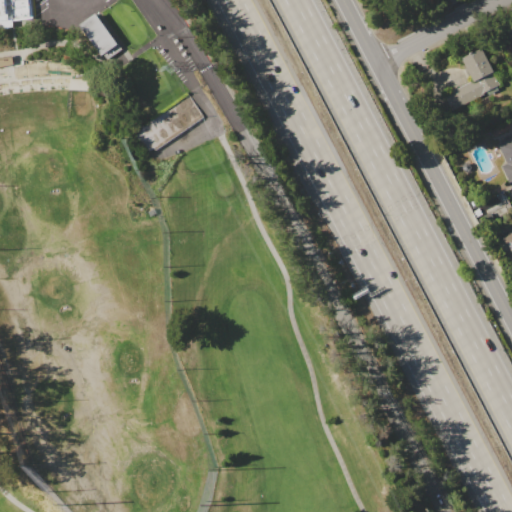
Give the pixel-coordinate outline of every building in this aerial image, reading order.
[(10,20),(11,28),(0,28),(0,0),(29,0),(31,18),(10,20)] [(97,6),(124,43),(107,55),(81,18),(97,6)] [(481,47),(501,86),(453,111),(444,95),(473,80),(461,58),(481,47)] [(70,88),(88,89),(88,78),(70,77),(70,88)] [(162,111),(190,92),(206,115),(166,142),(158,145),(156,142),(150,143),(138,128),(162,111)] [(499,145),(511,138),(511,185),(502,166),(508,163),(499,145)] [(511,253),(502,238),(511,231),(511,253)]
